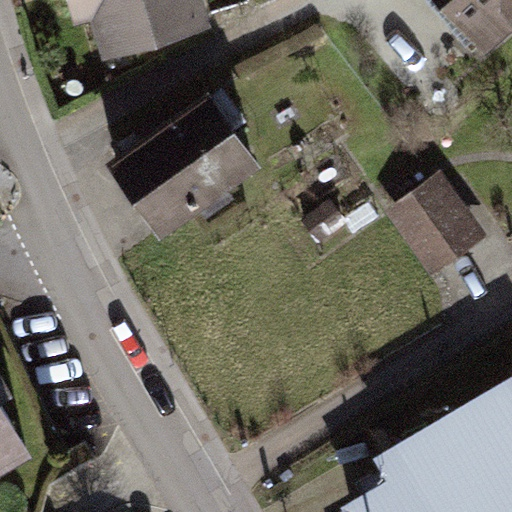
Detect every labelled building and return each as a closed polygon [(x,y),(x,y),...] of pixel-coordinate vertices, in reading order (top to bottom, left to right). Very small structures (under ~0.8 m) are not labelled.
[(214,31),(205,0),(93,0),(110,60),(214,31)] [(511,40),(511,0),(439,0),(485,60),(511,40)] [(156,239),(269,174),(220,89),(107,155),(156,239)] [(498,245),(442,174),(391,214),(447,285),(498,245)] [(511,511),(511,390),(335,494),(344,511),(511,511)] [(0,402),(0,485),(35,466),(0,402)]
